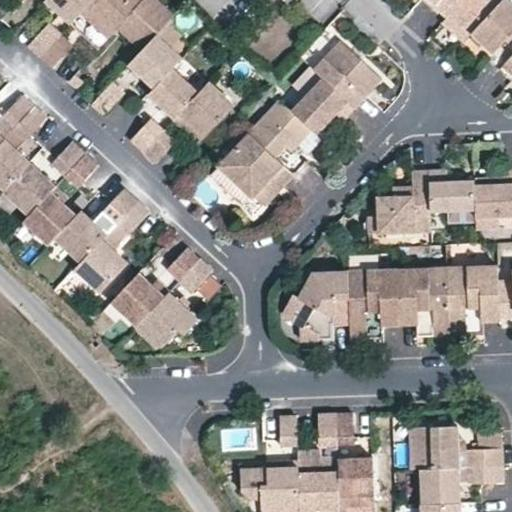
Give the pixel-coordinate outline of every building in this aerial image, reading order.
[(47,0),(45,2),(52,8),(72,26),(80,16),(95,0),(47,0)] [(95,0),(80,16),(100,34),(107,40),(115,29),(140,53),(156,36),(174,16),(156,0),(95,0)] [(436,0),(435,1),(433,4),(440,11),(446,17),(450,13),(470,32),(498,0),(436,0)] [(498,0),(470,32),(485,46),(491,51),(503,38),(511,45),(511,5),(506,0),(498,0)] [(446,17),(466,35),(470,32),(450,13),(446,17)] [(28,48),(40,60),(62,37),(48,25),(28,48)] [(156,36),(140,53),(129,66),(137,74),(155,89),(175,67),(182,59),(156,36)] [(74,47),(62,37),(40,60),(53,71),(74,47)] [(313,68),(320,75),(355,107),(362,99),(382,77),(340,40),(313,68)] [(175,67),(155,89),(148,97),(153,102),(174,121),(202,91),(175,67)] [(320,75),(289,108),(311,128),(317,134),(337,112),(344,119),(349,113),(355,107),(320,75)] [(202,91),(174,121),(185,131),(191,125),(206,138),(236,104),(210,81),(202,91)] [(113,84),(91,106),(104,117),(125,95),(113,84)] [(0,121),(12,132),(33,109),(20,97),(0,120),(0,121)] [(289,108),(280,100),(249,135),(248,136),(274,159),(286,146),(290,151),(296,146),(311,128),(289,108)] [(33,109),(12,132),(23,142),(44,120),(33,109)] [(144,155),(164,132),(152,121),(131,143),(144,155)] [(191,125),(185,131),(193,138),(200,145),(206,138),(191,125)] [(175,142),(164,132),(144,155),(155,165),(175,142)] [(274,159),(248,136),(217,169),(251,200),(271,179),(281,189),(283,187),(294,177),(274,159)] [(1,144),(0,145),(0,192),(2,194),(27,167),(18,159),(1,144)] [(84,156),(71,145),(52,166),(65,178),(84,156)] [(97,167),(84,156),(65,178),(76,189),(97,167)] [(476,178),(476,182),(477,211),(478,218),(499,217),(511,216),(511,162),(503,162),(503,177),(504,185),(490,185),(489,177),(476,178)] [(27,167),(2,194),(0,196),(26,221),(53,192),(33,173),(27,167)] [(251,200),(217,169),(208,178),(252,221),(281,189),(271,179),(251,200)] [(430,172),(431,175),(432,212),(477,211),(476,182),(461,182),(448,183),(447,178),(447,172),(430,172)] [(378,234),(433,232),(432,212),(431,175),(410,176),(411,191),(411,198),(393,199),(377,200),(377,217),(378,234)] [(497,177),(489,177),(490,185),(504,185),(503,177),(497,177)] [(392,192),(393,199),(411,198),(411,191),(403,191),(392,192)] [(53,192),(26,221),(23,224),(48,248),(55,241),(68,227),(54,214),(60,207),(64,202),(53,192)] [(103,214),(116,226),(136,204),(123,192),(103,214)] [(136,204),(116,226),(128,238),(149,215),(136,204)] [(65,213),(60,207),(54,214),(68,227),(73,220),(65,213)] [(80,213),(73,220),(68,227),(55,241),(80,265),(106,238),(87,220),(80,213)] [(378,234),(377,217),(368,217),(368,234),(378,234)] [(499,217),(478,218),(478,228),(500,228),(499,217)] [(106,238),(80,265),(75,271),(100,295),(120,272),(107,261),(113,253),(117,249),(106,238)] [(168,272),(180,283),(200,262),(188,251),(168,272)] [(119,259),(113,253),(107,261),(120,272),(126,266),(119,259)] [(180,283),(193,296),(213,274),(200,262),(180,283)] [(511,266),(500,267),(502,320),(511,319),(511,266)] [(500,267),(450,269),(452,331),(476,330),(480,322),(485,322),(502,322),(502,320),(500,267)] [(450,269),(399,271),(401,325),(419,324),(429,331),(452,331),(450,269)] [(401,325),(399,271),(349,273),(351,325),(351,334),(373,333),(384,325),(401,325)] [(351,325),(349,273),(322,274),(304,293),(298,290),(285,303),(286,308),(296,317),(310,329),(325,314),(333,313),(334,325),(351,325)] [(133,282),(147,295),(153,288),(138,275),(133,282)] [(163,287),(158,283),(153,288),(147,295),(133,282),(111,305),(125,317),(137,329),(158,307),(170,294),(163,287)] [(189,312),(170,294),(158,307),(137,329),(157,348),(166,348),(182,331),(187,336),(200,322),(189,312)] [(310,329),(296,317),(297,345),(331,344),(330,325),(334,325),(333,313),(325,314),(310,329)] [(476,330),(452,331),(453,336),(486,335),(485,322),(480,322),(476,330)] [(419,324),(401,325),(402,338),(453,336),(452,331),(429,331),(419,324)] [(402,338),(401,325),(384,325),(373,333),(351,334),(351,340),(402,338)] [(458,411),(410,413),(412,471),(421,470),(459,468),(476,468),(506,466),(505,450),(481,451),(459,452),(458,432),(458,411)] [(338,415),(321,416),(322,447),(339,447),(338,415)] [(354,415),(338,415),(339,447),(356,446),(354,415)] [(298,447),(297,417),(280,418),(280,448),(298,447)] [(503,431),(480,433),(481,451),(505,450),(504,437),(504,433),(503,431)] [(374,462),(340,463),(341,501),(375,500),(374,462)] [(341,511),(341,501),(340,463),(299,464),(300,508),(300,511),(341,511)] [(300,508),(299,464),(285,464),(285,472),(267,472),(249,472),(239,482),(240,491),(248,500),(262,499),(262,509),(300,508)] [(459,468),(421,470),(423,506),(461,504),(461,491),(460,484),(477,483),(477,486),(507,484),(506,466),(476,468),(459,468)] [(239,472),(239,482),(249,472),(239,472)]
